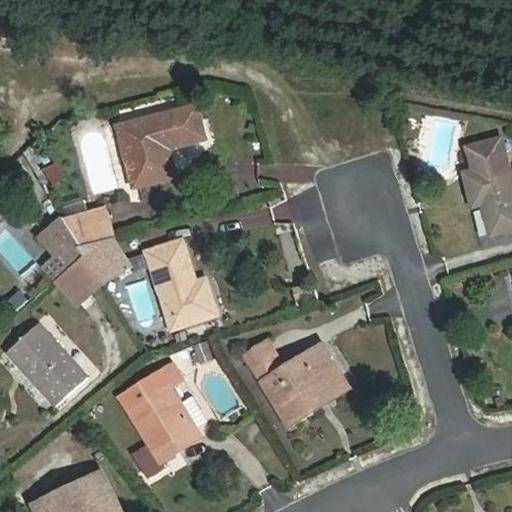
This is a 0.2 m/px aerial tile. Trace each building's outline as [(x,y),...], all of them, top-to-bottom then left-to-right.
[(208,139),(200,107),(123,127),(138,187),(178,176),(170,148),(208,139)] [(480,144),(472,147),(479,170),(469,172),(480,206),(489,203),(498,234),(511,229),(511,158),(505,137),(487,142),(480,144)] [(106,206),(63,217),(81,245),(115,236),(106,206)] [(268,207),(224,216),(227,233),(271,224),(268,207)] [(63,217),(41,236),(59,256),(70,268),(85,254),(81,245),(63,217)] [(294,229),(277,234),(290,276),(307,271),(294,229)] [(105,284),(134,266),(115,236),(81,245),(85,254),(105,284)] [(176,329),(221,313),(210,278),(200,281),(186,239),(151,251),(176,329)] [(60,278),(83,304),(105,284),(85,254),(70,268),(60,278)] [(59,256),(46,267),(57,280),(60,278),(70,268),(59,256)] [(296,303),(312,299),(308,284),(292,288),(296,303)] [(91,378),(44,323),(9,355),(55,409),(91,378)] [(256,366),(278,352),(269,337),(247,352),(256,366)] [(295,427),(322,409),(316,398),(345,377),(324,344),(288,369),(278,352),(256,366),(295,427)] [(123,396),(130,409),(163,464),(204,440),(201,433),(215,426),(200,404),(186,411),(171,385),(182,379),(175,366),(123,396)] [(352,388),(345,377),(316,398),(322,409),(352,388)] [(77,432),(86,461),(101,457),(91,428),(77,432)] [(122,511),(105,474),(37,504),(40,511),(122,511)]
